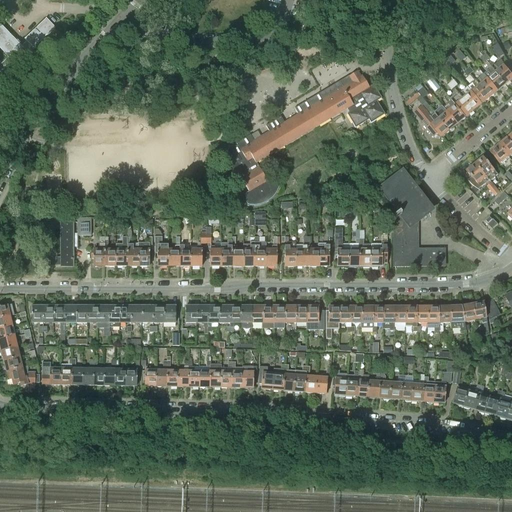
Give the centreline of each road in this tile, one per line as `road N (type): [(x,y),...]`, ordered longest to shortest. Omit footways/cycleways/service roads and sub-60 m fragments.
road 1 (tertiary): [(511,268),(468,284),(0,289)]
road 2 (tertiary): [(0,408),(285,411),(441,421),(511,440)]
road 3 (tertiary): [(0,175),(64,78),(121,20)]
road 4 (residential): [(121,20),(142,34),(180,41),(255,37),(277,30),(287,0)]
road 5 (residential): [(428,176),(394,102),(386,0)]
